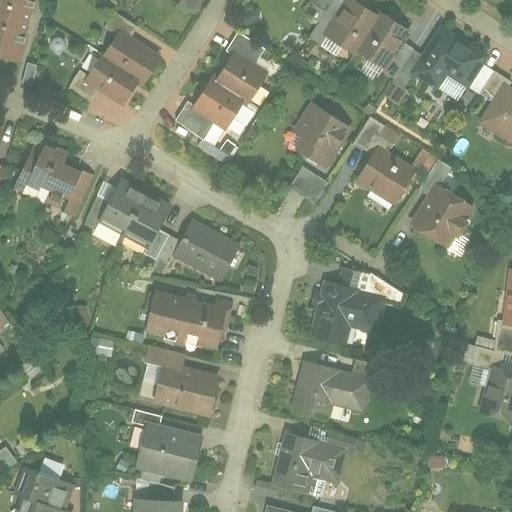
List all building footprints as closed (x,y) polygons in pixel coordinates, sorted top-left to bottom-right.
[(0,0),(0,15),(28,23),(33,0),(0,0)] [(355,0),(346,0),(326,37),(386,71),(410,28),(384,14),(383,16),(355,0)] [(0,58),(18,63),(28,23),(0,15),(0,58)] [(442,24),(410,73),(439,91),(449,75),(469,88),(490,55),(442,24)] [(101,56),(84,81),(122,107),(139,82),(144,86),(164,58),(124,31),(105,58),(101,56)] [(207,140),(216,125),(227,132),(245,103),(251,106),(268,79),(253,71),(266,50),(240,34),(228,53),(234,57),(217,84),(212,82),(197,106),(191,103),(179,122),(207,140)] [(511,88),(506,84),(480,122),(511,143),(511,88)] [(356,126),(314,100),(289,141),(331,167),(356,126)] [(90,173),(38,148),(18,190),(70,214),(90,173)] [(415,174),(377,149),(356,182),(394,206),(415,174)] [(289,188),(315,204),(328,182),(302,166),(289,188)] [(438,183),(409,228),(441,248),(470,203),(438,183)] [(142,201),(118,189),(99,224),(124,237),(142,201)] [(166,213),(142,201),(124,237),(148,249),(166,213)] [(177,258),(222,283),(242,248),(197,223),(177,258)] [(449,248),(459,255),(469,240),(459,234),(449,248)] [(511,268),(510,268),(495,351),(511,353),(511,268)] [(325,283),(311,336),(342,344),(347,327),(377,335),(386,299),(325,283)] [(154,332),(221,351),(233,309),(166,290),(154,332)] [(0,309),(0,329),(10,323),(0,309)] [(301,362),(291,411),(328,419),(331,407),(365,414),(373,378),(301,362)] [(153,400),(211,416),(221,379),(164,363),(153,400)] [(511,369),(493,365),(482,412),(511,418),(511,369)] [(133,468),(192,482),(203,437),(145,423),(133,468)] [(283,432),(271,484),(308,493),(311,476),(340,482),(348,447),(283,432)] [(64,511),(75,486),(30,469),(18,498),(29,502),(25,511),(64,511)] [(178,511),(178,501),(133,501),(133,511),(178,511)]
